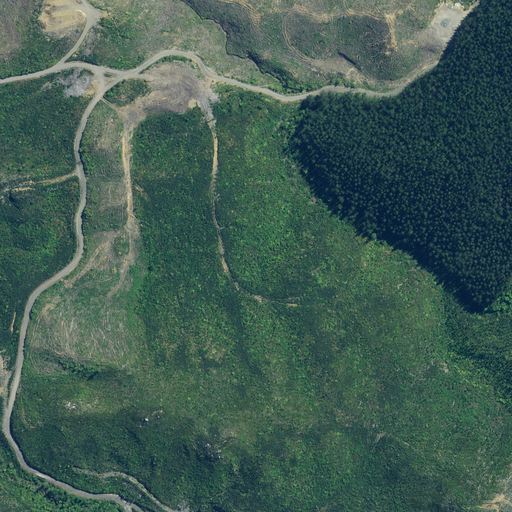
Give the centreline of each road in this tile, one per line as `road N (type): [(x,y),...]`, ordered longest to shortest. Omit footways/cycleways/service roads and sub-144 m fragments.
road 1 (track): [(0,89),(52,72),(135,71),(165,53),(199,60),(259,95),(395,91),(433,62),(484,0)]
road 2 (track): [(52,72),(70,121),(84,207),(63,273),(19,320),(0,427)]
road 3 (track): [(0,439),(56,499),(96,511)]
